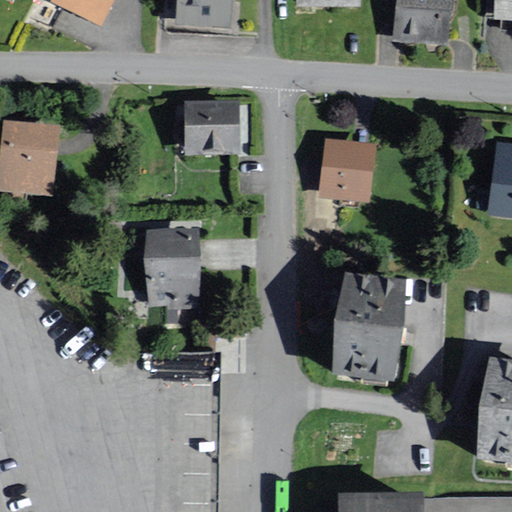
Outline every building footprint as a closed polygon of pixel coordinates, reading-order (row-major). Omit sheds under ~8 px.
[(119,0),(54,0),(52,4),(103,31),(119,0)] [(233,31),(234,0),(178,0),(177,28),(233,31)] [(362,12),(362,0),(297,0),(297,11),(362,12)] [(451,48),(456,0),(398,0),(394,42),(451,48)] [(511,0),(497,0),(498,3),(488,2),(487,14),(497,15),(496,23),(511,24),(511,0)] [(238,109),(188,110),(189,155),(239,155),(238,109)] [(57,138),(6,132),(0,185),(0,192),(50,199),(57,138)] [(511,223),(511,148),(498,146),(488,220),(511,223)] [(376,154),(330,147),(322,199),(368,206),(376,154)] [(200,235),(148,235),(147,308),(200,308),(200,235)] [(405,297),(347,290),(336,381),(393,388),(405,297)] [(511,368),(492,366),(479,463),(511,467),(511,368)] [(511,511),(511,501),(340,503),(339,511),(511,511)]
